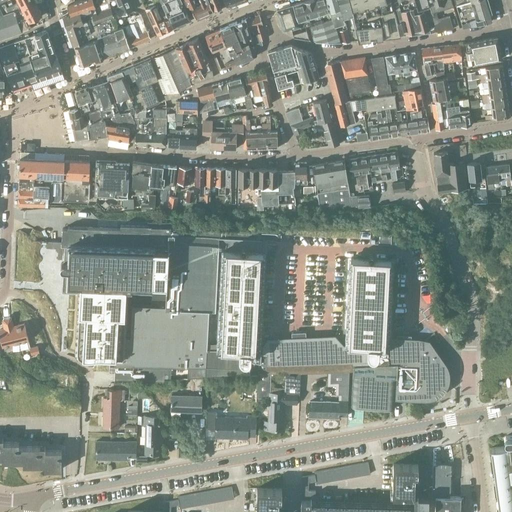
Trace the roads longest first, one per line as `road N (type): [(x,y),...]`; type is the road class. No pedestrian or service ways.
road 1 (secondary): [(35,496),(471,417)]
road 2 (residential): [(471,417),(475,299),(424,174),(420,138)]
road 3 (residential): [(71,151),(299,155)]
road 4 (residential): [(263,5),(76,78)]
road 5 (residential): [(315,47),(346,50),(509,25)]
road 6 (residential): [(0,300),(4,154)]
